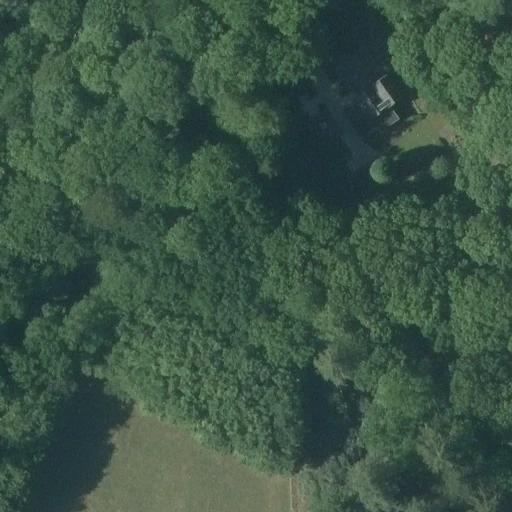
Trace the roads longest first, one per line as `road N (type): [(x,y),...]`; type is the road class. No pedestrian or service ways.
road 1 (track): [(128,168),(487,471)]
road 2 (track): [(128,168),(339,0)]
road 3 (track): [(0,64),(128,168)]
road 4 (track): [(0,267),(128,168)]
